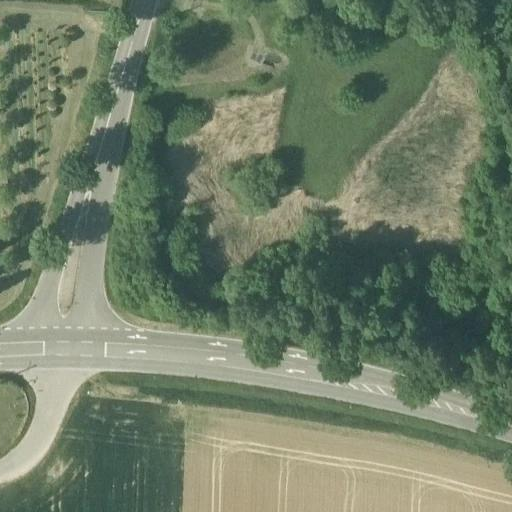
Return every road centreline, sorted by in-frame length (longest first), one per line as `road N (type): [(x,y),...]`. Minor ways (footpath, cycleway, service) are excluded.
road 1 (tertiary): [(59,343),(219,360),(511,437)]
road 2 (secondary): [(145,0),(59,343)]
road 3 (track): [(59,343),(43,428),(23,464),(0,477)]
